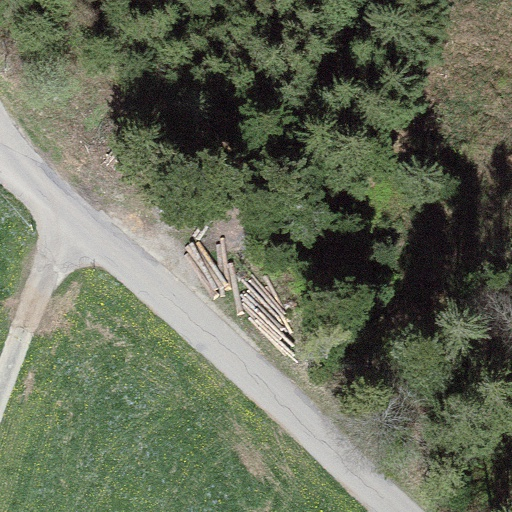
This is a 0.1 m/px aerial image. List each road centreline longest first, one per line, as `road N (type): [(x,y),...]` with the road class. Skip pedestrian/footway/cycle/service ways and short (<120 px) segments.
road 1 (unclassified): [(401,511),(0,146)]
road 2 (track): [(0,388),(74,218)]
